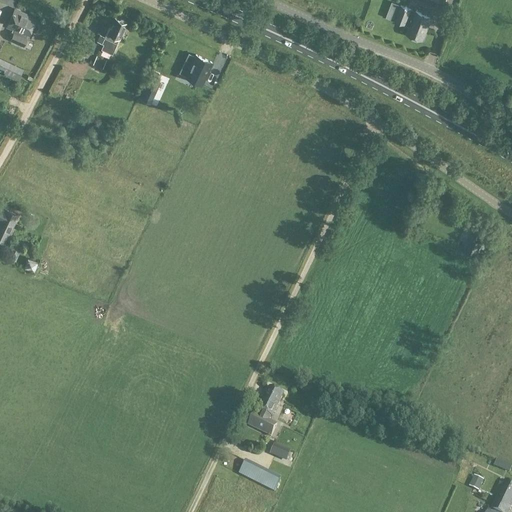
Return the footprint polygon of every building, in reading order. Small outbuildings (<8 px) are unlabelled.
[(395,12),(398,1),(395,0),(388,0),(386,9),(395,12)] [(400,5),(394,20),(406,25),(412,9),(400,5)] [(23,45),(26,38),(25,38),(26,34),(29,35),(34,21),(25,17),(25,16),(14,11),(9,25),(17,28),(16,31),(13,30),(9,39),(23,45)] [(416,11),(407,34),(423,40),(431,18),(416,11)] [(112,54),(119,38),(126,23),(114,18),(107,32),(106,32),(101,43),(103,44),(101,49),(112,54)] [(80,37),(76,46),(93,53),(96,44),(80,37)] [(195,55),(185,77),(201,85),(212,63),(195,55)] [(109,63),(97,56),(90,69),(102,76),(109,63)] [(19,79),(23,69),(0,59),(0,68),(4,70),(3,73),(19,79)] [(150,77),(140,99),(150,104),(160,82),(150,77)] [(207,86),(213,88),(216,82),(210,79),(207,86)] [(0,240),(4,242),(17,215),(0,207),(0,240)] [(481,243),(478,241),(470,238),(464,250),(475,255),(481,243)] [(5,255),(15,260),(20,250),(11,245),(5,255)] [(38,261),(27,257),(24,267),(34,271),(38,261)] [(257,416),(254,414),(248,426),(271,437),(277,425),(269,422),(271,417),(272,417),(283,394),(269,387),(258,411),(260,411),(257,416)] [(271,454),(287,461),(291,451),(275,444),(271,454)] [(511,466),(497,460),(494,467),(509,473),(511,466)] [(274,493),(281,480),(246,462),(240,475),(274,493)] [(469,488),(479,492),(484,481),(474,476),(469,488)] [(511,484),(505,481),(491,510),(495,511),(509,511),(511,506),(511,484)]
